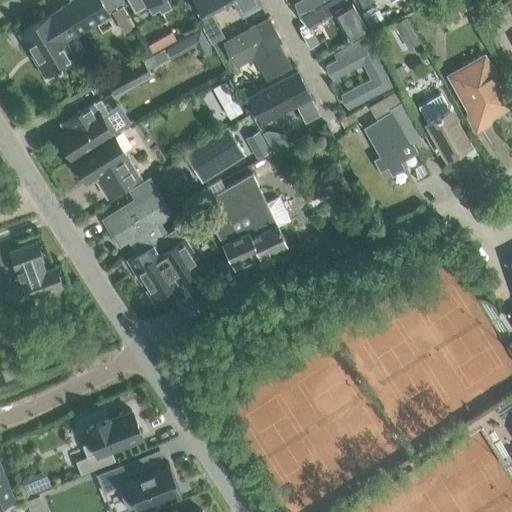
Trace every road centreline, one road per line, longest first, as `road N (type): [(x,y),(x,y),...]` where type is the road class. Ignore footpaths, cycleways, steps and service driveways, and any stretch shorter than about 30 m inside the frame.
road 1 (residential): [(136,341),(449,201)]
road 2 (unclassified): [(0,131),(136,341)]
road 3 (unclassified): [(146,355),(243,511)]
road 4 (residential): [(0,416),(146,355)]
